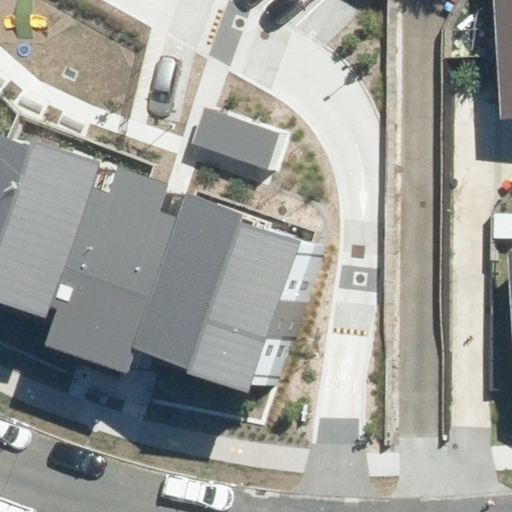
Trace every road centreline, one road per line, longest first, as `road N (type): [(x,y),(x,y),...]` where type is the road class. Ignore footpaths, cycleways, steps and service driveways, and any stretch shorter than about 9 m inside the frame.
road 1 (residential): [(178,0),(308,74),(337,101),(357,152),(336,511)]
road 2 (residential): [(131,511),(0,463)]
